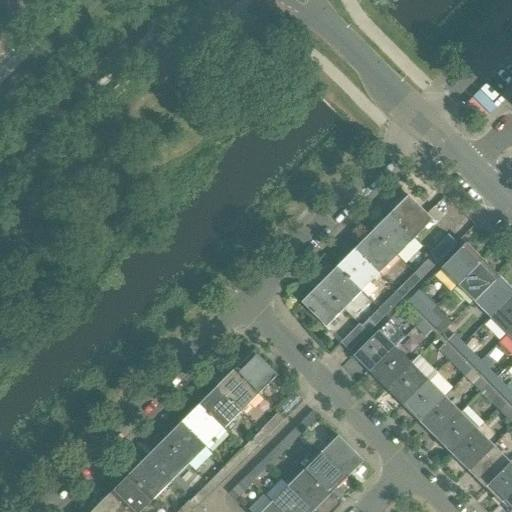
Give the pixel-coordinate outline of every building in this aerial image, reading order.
[(407,196),(389,214),(414,238),(431,221),(435,225),(443,216),(434,207),(426,214),(407,196)] [(389,214),(372,231),(396,255),(414,238),(389,214)] [(372,231),(354,249),(378,274),(396,255),(372,231)] [(429,253),(432,256),(438,262),(456,243),(448,235),(429,253)] [(440,268),(457,286),(482,260),(465,243),(440,268)] [(354,249),(336,267),(360,292),(378,274),(354,249)] [(438,262),(432,256),(419,268),(425,274),(438,262)] [(457,286),(473,301),(498,276),(482,260),(457,286)] [(336,267),(319,284),(343,309),(360,292),(336,267)] [(401,286),(407,292),(420,279),(414,273),(401,286)] [(473,301),(490,319),(511,297),(511,290),(498,276),(473,301)] [(343,309),(319,284),(301,303),(325,327),(343,309)] [(383,304),(389,311),(402,298),(396,291),(383,304)] [(511,297),(490,319),(507,335),(511,329),(511,297)] [(415,308),(425,318),(430,312),(420,302),(415,308)] [(366,322),(372,328),(384,316),(378,310),(366,322)] [(406,317),(416,327),(421,321),(412,311),(406,317)] [(430,312),(425,318),(435,328),(440,322),(430,312)] [(421,321),(416,327),(415,328),(425,337),(431,331),(421,321)] [(340,343),(349,351),(367,333),(359,325),(340,343)] [(352,356),(370,374),(395,348),(378,331),(353,356),(352,356)] [(447,341),(457,351),(463,345),(453,335),(447,341)] [(439,350),(448,360),(454,354),(444,344),(439,350)] [(463,345),(457,351),(467,361),(473,355),(463,345)] [(370,374),(386,389),(411,364),(395,348),(370,374)] [(252,351),(233,370),(258,394),(276,376),(252,351)] [(454,354),(448,360),(458,370),(464,364),(454,354)] [(386,389),(403,407),(428,381),(411,364),(386,389)] [(480,374),(490,384),(496,378),(486,368),(480,374)] [(233,370),(216,387),(241,411),(258,394),(233,370)] [(471,383),(481,393),(487,387),(477,377),(471,383)] [(511,394),(496,378),(490,384),(506,400),(511,394)] [(403,407),(419,423),(444,397),(428,381),(403,407)] [(216,387),(199,405),(223,429),(241,411),(216,387)] [(487,387),(481,393),(491,403),(497,397),(487,387)] [(277,414),(283,420),(302,401),(294,393),(275,412),(277,414)] [(419,423),(435,439),(461,414),(444,397),(419,423)] [(199,405),(181,422),(206,446),(223,429),(199,405)] [(312,412),(302,422),(308,427),(318,417),(312,412)] [(265,426),(271,432),(283,420),(277,414),(265,426)] [(435,439),(452,456),(477,430),(461,414),(435,439)] [(181,422),(163,440),(188,464),(206,446),(181,422)] [(262,430),(255,437),(260,443),(268,436),(262,430)] [(452,456),(468,472),(494,447),(477,430),(452,456)] [(289,435),(279,445),(285,451),(295,441),(289,435)] [(337,436),(321,453),(346,478),(363,462),(337,436)] [(260,443),(255,437),(247,444),(253,450),(260,443)] [(163,440),(145,458),(170,482),(188,464),(163,440)] [(285,451),(279,445),(269,455),(275,461),(285,451)] [(468,472),(484,488),(510,463),(494,447),(468,472)] [(243,449),(236,455),(242,461),(249,455),(243,449)] [(321,453),(304,469),(329,495),(346,478),(321,453)] [(242,461),(236,455),(230,461),(236,467),(242,461)] [(145,458),(128,475),(153,499),(170,482),(145,458)] [(484,488),(500,504),(511,492),(511,465),(510,463),(484,488)] [(225,466),(219,472),(225,478),(231,472),(225,466)] [(256,468),(247,477),(253,483),(262,474),(256,468)] [(304,469),(287,486),(313,511),(329,495),(304,469)] [(225,478),(219,472),(212,478),(219,484),(225,478)] [(128,475),(111,492),(129,511),(139,511),(153,499),(128,475)] [(253,483),(247,477),(229,494),(235,500),(253,483)] [(207,483),(201,490),(207,496),(213,490),(207,483)] [(287,486),(271,502),(281,511),(312,511),(313,511),(287,486)] [(207,496),(201,490),(194,496),(200,502),(207,496)] [(129,511),(111,492),(93,510),(94,511),(129,511)] [(511,511),(511,492),(500,504),(508,511),(511,511)] [(281,511),(271,502),(268,498),(254,511),(281,511)] [(188,501),(182,507),(186,511),(189,511),(195,507),(188,501)]
